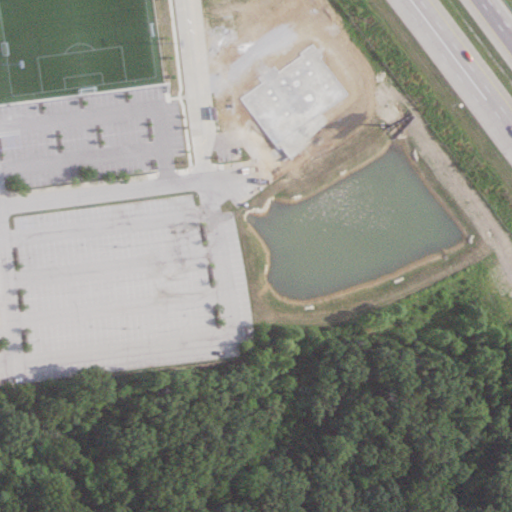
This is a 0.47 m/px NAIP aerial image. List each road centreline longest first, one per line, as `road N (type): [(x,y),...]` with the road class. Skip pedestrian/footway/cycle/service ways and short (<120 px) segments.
road 1 (motorway): [(417,0),(511,128)]
road 2 (motorway): [(397,0),(471,99)]
